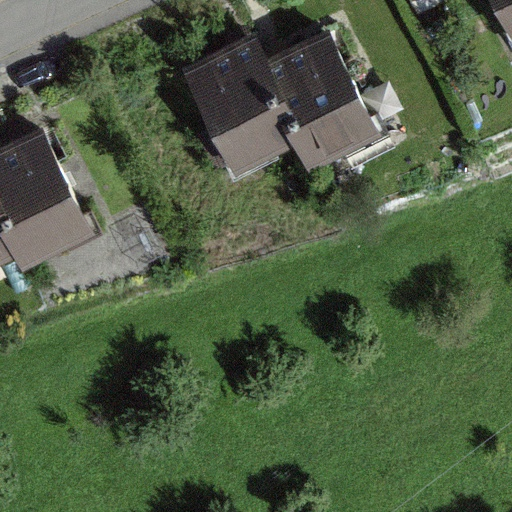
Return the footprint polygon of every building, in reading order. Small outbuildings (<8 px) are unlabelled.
[(413,0),(420,12),(443,0),(413,0)] [(511,0),(499,0),(511,25),(511,0)] [(333,25),(266,58),(303,131),(317,160),(384,127),(333,25)] [(239,163),(303,131),(266,58),(253,32),(189,65),(239,163)] [(49,122),(0,145),(0,187),(27,242),(33,256),(99,224),(49,122)] [(0,187),(0,257),(27,245),(27,242),(0,187)]
